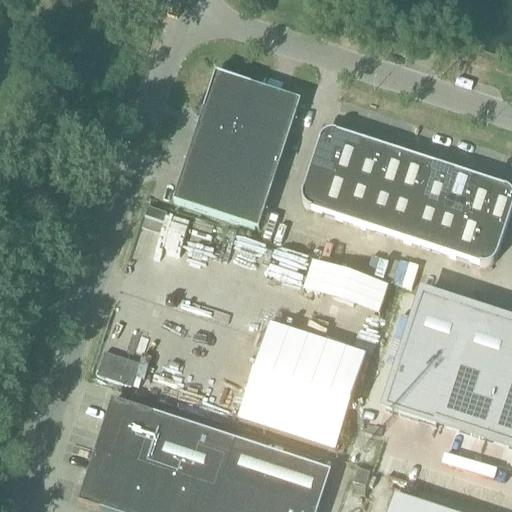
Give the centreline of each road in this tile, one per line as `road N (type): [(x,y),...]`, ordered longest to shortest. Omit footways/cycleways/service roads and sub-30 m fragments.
road 1 (unclassified): [(18,511),(183,8)]
road 2 (unclassified): [(511,117),(183,8)]
road 3 (unknown): [(321,116),(294,199),(299,226),(507,297)]
road 4 (unknown): [(321,116),(511,174)]
